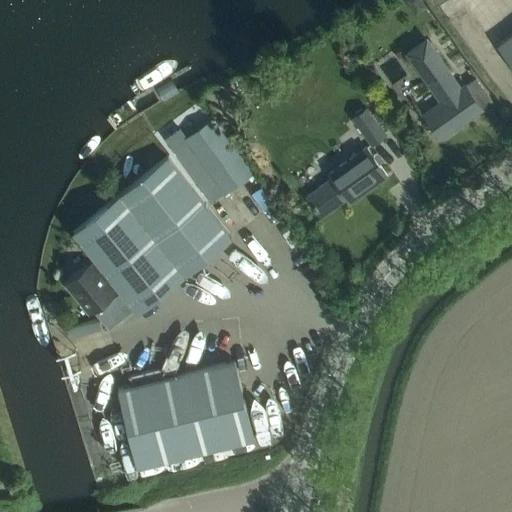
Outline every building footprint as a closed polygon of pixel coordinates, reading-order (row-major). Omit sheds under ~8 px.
[(421,0),(406,0),(414,12),(425,6),(421,0)] [(511,31),(497,42),(511,62),(511,31)] [(422,112),(439,136),(492,98),(475,75),(459,86),(425,38),(406,51),(440,99),(422,112)] [(384,86),(368,98),(389,124),(405,111),(384,86)] [(384,133),(364,105),(351,115),(371,142),(384,133)] [(251,171),(239,154),(213,117),(173,146),(210,199),(251,171)] [(366,145),(350,157),(328,172),(332,176),(306,194),(308,198),(320,214),(345,195),(349,200),(386,173),(366,145)] [(231,235),(218,219),(167,155),(73,230),(137,310),(231,235)] [(279,167),(268,173),(281,195),(291,189),(279,167)] [(267,216),(261,222),(275,238),(282,232),(267,216)] [(117,289),(92,258),(64,281),(89,312),(117,289)] [(118,383),(137,463),(255,434),(235,355),(118,383)]
